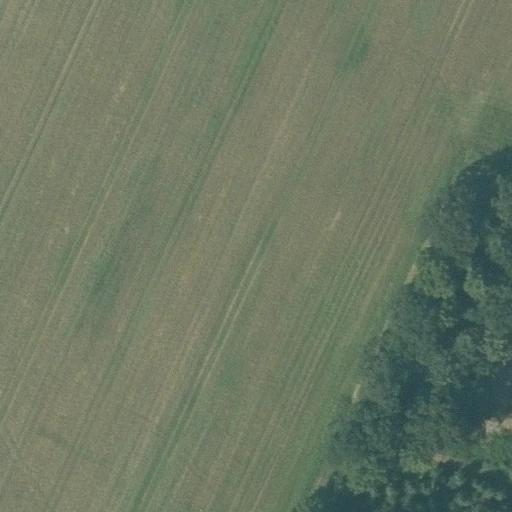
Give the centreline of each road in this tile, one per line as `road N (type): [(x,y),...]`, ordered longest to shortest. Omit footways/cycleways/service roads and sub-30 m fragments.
road 1 (track): [(304,511),(447,196),(472,181),(511,192)]
road 2 (track): [(511,457),(354,405)]
